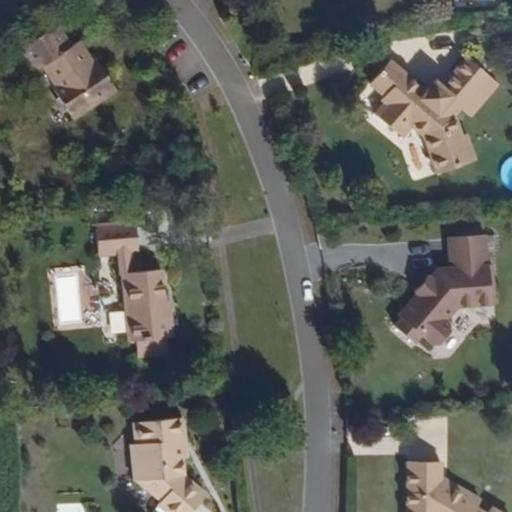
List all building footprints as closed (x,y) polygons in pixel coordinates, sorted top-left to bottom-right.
[(116,101),(104,83),(98,85),(89,72),(95,67),(84,49),(73,53),(58,32),(21,54),(36,78),(46,71),(59,91),(54,94),(75,125),(116,101)] [(469,123),(498,89),(465,60),(445,84),(436,78),(428,88),(393,56),(371,79),(388,95),(385,101),(390,106),(380,116),(399,135),(408,124),(428,142),(440,177),(476,165),(465,137),(459,139),(453,120),(458,114),(469,123)] [(110,80),(100,64),(95,67),(89,72),(98,85),(104,83),(110,80)] [(138,221),(97,225),(100,256),(123,254),(141,252),(138,221)] [(490,303),(485,231),(445,233),(447,262),(435,263),(430,271),(423,274),(413,284),(395,308),(399,311),(391,322),(413,342),(419,333),(435,345),(451,322),(446,318),(456,304),(490,303)] [(142,267),(141,252),(123,254),(124,269),(142,267)] [(174,334),(169,296),(160,297),(154,266),(142,267),(124,269),(127,279),(121,279),(129,340),(137,339),(140,360),(169,356),(168,336),(174,334)] [(188,475),(186,454),(189,447),(186,419),(135,424),(135,443),(127,445),(130,485),(136,486),(161,508),(164,505),(171,511),(196,511),(210,497),(188,475)] [(483,511),(483,503),(444,487),(443,468),(410,467),(408,511),(483,511)]
